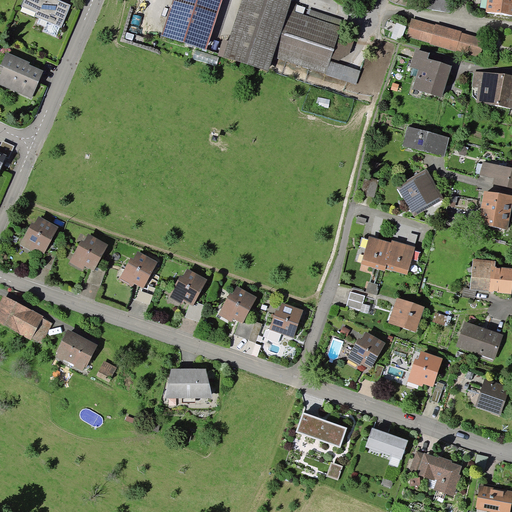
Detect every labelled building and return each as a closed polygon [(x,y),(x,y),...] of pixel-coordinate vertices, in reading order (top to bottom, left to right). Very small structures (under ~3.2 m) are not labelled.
[(60,0),(25,0),(23,7),(38,14),(36,18),(63,29),(73,7),(60,1),(60,0)] [(220,0),(176,0),(165,36),(205,49),(220,0)] [(292,0),(242,0),(224,59),(270,74),(275,58),(327,74),(342,27),(289,11),(292,0)] [(452,0),(427,0),(427,10),(451,13),(452,0)] [(511,0),(483,0),(482,17),(511,19),(511,0)] [(435,26),(412,19),(407,36),(430,42),(429,45),(456,52),(456,50),(479,57),(484,40),(462,33),(463,31),(436,23),(435,26)] [(426,57),(412,53),(407,72),(414,73),(409,92),(438,100),(446,69),(424,63),(426,57)] [(47,72),(9,54),(0,73),(0,84),(33,101),(47,72)] [(511,77),(474,73),(471,97),(480,107),(511,110),(511,77)] [(447,140),(405,130),(401,148),(443,158),(447,140)] [(511,169),(485,163),(482,176),(493,179),(490,189),(511,194),(511,169)] [(426,169),(396,186),(414,216),(444,199),(426,169)] [(458,196),(451,195),(448,206),(455,207),(456,202),(457,203),(458,196)] [(510,199),(481,195),(476,228),(505,233),(510,199)] [(59,227),(38,216),(34,224),(32,222),(20,244),(32,251),(34,248),(44,253),(59,227)] [(108,245),(88,233),(83,241),(81,240),(69,262),(81,269),(83,266),(91,270),(93,271),(96,267),(108,245)] [(388,245),(367,240),(360,267),(382,272),(383,268),(407,274),(414,247),(389,241),(388,245)] [(158,261),(138,250),(133,258),(131,257),(119,279),(131,285),(133,282),(141,287),(143,288),(145,285),(158,261)] [(57,255),(49,251),(43,267),(51,270),(57,255)] [(494,262),(470,260),(468,291),(507,295),(510,271),(493,270),(494,262)] [(106,270),(96,267),(93,271),(91,270),(87,282),(100,287),(106,270)] [(207,279),(187,268),(182,276),(180,275),(168,297),(180,303),(182,300),(189,304),(192,306),(195,302),(207,279)] [(155,288),(145,285),(143,288),(141,287),(136,300),(149,304),(155,288)] [(257,297),(237,285),(233,293),(231,292),(218,314),(231,321),(232,317),(239,321),(243,323),(245,319),(257,297)] [(365,296),(350,291),(345,307),(360,312),(365,296)] [(53,321),(4,296),(0,304),(0,323),(41,344),(53,321)] [(423,308),(396,299),(388,323),(415,332),(423,308)] [(205,305),(195,302),(192,306),(189,304),(185,317),(199,322),(205,305)] [(303,310),(281,303),(279,311),(276,310),(269,329),(294,337),(303,310)] [(255,322),(245,319),(243,323),(239,321),(234,335),(248,340),(255,322)] [(262,324),(255,322),(248,340),(255,343),(262,324)] [(502,336),(462,322),(454,347),(493,360),(502,336)] [(101,346),(71,330),(57,356),(87,372),(101,346)] [(384,343),(362,331),(347,358),(361,365),(362,364),(371,369),(384,343)] [(442,358),(421,351),(418,360),(414,358),(407,381),(422,386),(423,383),(433,386),(442,358)] [(119,368),(105,362),(100,374),(114,380),(119,368)] [(384,367),(377,365),(371,382),(378,384),(384,367)] [(209,371),(175,370),(167,401),(216,401),(209,371)] [(507,387),(481,379),(473,409),(499,416),(507,387)] [(444,384),(436,382),(431,401),(438,403),(444,384)] [(346,428),(303,413),(297,431),(339,446),(346,428)] [(161,427),(151,424),(148,432),(158,435),(161,427)] [(390,459),(381,484),(391,488),(407,442),(372,430),(365,450),(390,459)] [(431,480),(428,488),(451,497),(461,469),(424,455),(417,475),(431,480)] [(510,511),(511,506),(511,494),(481,488),(476,510),(486,511),(510,511)]
